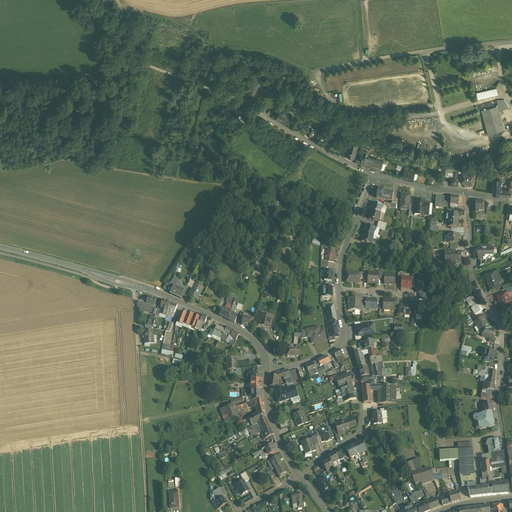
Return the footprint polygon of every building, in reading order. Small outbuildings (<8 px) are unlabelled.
[(261,81),(254,77),(247,90),(255,93),(259,86),(261,81)] [(496,87),(476,92),(478,99),(497,94),(496,87)] [(496,100),(498,106),(499,110),(509,107),(504,99),(496,100)] [(498,106),(482,110),(488,134),(505,130),(499,110),(498,106)] [(287,114),(280,110),(276,117),(284,121),(285,118),(287,114)] [(314,128),(304,123),(301,128),(307,131),(306,132),(311,135),(314,128)] [(334,140),(331,147),(337,151),(341,143),(339,143),(334,140)] [(359,145),(350,142),(345,154),(354,157),(359,145)] [(363,161),(362,164),(371,167),(374,159),(365,156),(364,158),(363,161)] [(383,162),(374,159),(371,167),(380,170),(383,163),(383,162)] [(448,168),(439,167),(439,172),(442,173),(442,175),(445,175),(446,169),(448,169),(448,168)] [(414,173),(405,170),(402,178),(412,180),(412,179),(414,173)] [(457,170),(453,170),(452,176),(449,176),(448,184),(456,184),(457,170)] [(509,180),(511,180),(511,174),(511,172),(501,171),(501,174),(490,173),(490,178),(507,180),(509,180)] [(474,173),(462,172),(461,183),(473,184),(474,173)] [(500,180),(493,180),(492,194),(499,195),(500,190),(500,180)] [(378,191),(376,198),(392,201),(392,198),(394,192),(383,189),(383,192),(378,191)] [(410,195),(401,194),(400,208),(404,208),(404,209),(409,210),(409,205),(410,195)] [(444,197),(435,196),(434,208),(443,208),(444,207),(444,202),(444,197)] [(459,197),(451,197),(450,204),(455,205),(458,205),(459,197)] [(425,201),(416,200),(415,209),(414,214),(415,214),(429,215),(430,203),(425,203),(425,201)] [(483,211),(483,201),(475,201),(475,212),(479,212),(479,211),(483,211)] [(383,206),(373,203),(371,211),(381,214),(383,206)] [(381,214),(371,211),(369,219),(371,220),(372,220),(375,221),(378,222),(379,222),(379,221),(381,214)] [(369,226),(366,225),(364,233),(373,236),(375,228),(371,227),(369,226)] [(373,236),(364,233),(362,241),(371,244),(374,245),(374,244),(376,240),(372,239),(373,236)] [(453,235),(448,235),(449,243),(459,243),(459,234),(453,235)] [(486,249),(477,249),(477,256),(478,256),(478,260),(479,260),(486,260),(489,257),(493,256),(493,248),(492,248),(486,249)] [(331,251),(326,251),(324,260),(334,262),(336,253),(333,252),(331,251)] [(461,252),(445,252),(445,263),(451,262),(451,263),(455,263),(455,264),(461,264),(461,252)] [(360,273),(347,272),(346,282),(359,282),(360,278),(360,273)] [(369,278),(368,278),(368,283),(377,283),(377,278),(378,273),(370,273),(369,278)] [(494,273),(485,276),(490,292),(500,288),(494,273)] [(395,274),(385,274),(384,279),(384,284),(394,284),(395,274)] [(411,278),(406,278),(406,279),(402,279),(401,287),(411,288),(411,278)] [(176,283),(172,281),(171,283),(169,286),(166,291),(170,293),(174,287),(176,283)] [(195,284),(190,281),(187,286),(192,289),(195,284)] [(192,289),(189,296),(196,300),(203,288),(195,284),(192,289)] [(174,287),(170,293),(170,294),(181,299),(184,292),(181,290),(174,287)] [(325,287),(323,287),(320,287),(320,292),(323,292),(323,296),(332,296),(332,292),(332,287),(325,287)] [(506,293),(496,296),(501,309),(507,307),(511,306),(506,294),(506,293)] [(482,310),(473,295),(469,297),(473,303),(471,305),(472,307),(473,308),(475,306),(479,312),(482,310)] [(156,300),(148,297),(146,304),(153,307),(156,300)] [(228,297),(227,297),(226,302),(227,302),(232,303),(231,304),(233,305),(233,303),(235,299),(228,297)] [(359,298),(348,297),(348,304),(349,304),(348,309),(359,310),(359,307),(359,298)] [(377,299),(366,298),(365,306),(365,308),(376,309),(377,299)] [(394,300),(384,299),(383,309),(393,309),(393,307),(394,301),(394,300)] [(170,302),(162,300),(160,307),(161,308),(160,310),(159,313),(160,314),(167,315),(168,310),(170,302)] [(153,307),(146,304),(146,305),(138,302),(137,305),(137,308),(151,313),(153,308),(153,307)] [(177,305),(170,302),(168,310),(171,311),(175,312),(177,305)] [(232,303),(227,302),(225,308),(224,309),(231,312),(233,305),(231,304),(232,303)] [(330,305),(327,306),(330,322),(335,321),(337,321),(333,304),(330,305)] [(410,304),(400,304),(400,314),(410,315),(410,304)] [(222,308),(221,311),(220,311),(219,313),(220,313),(219,316),(228,320),(230,313),(231,312),(224,309),(222,308)] [(187,314),(181,311),(176,322),(177,323),(182,325),(187,312),(187,314)] [(187,312),(182,325),(183,325),(183,324),(189,326),(194,315),(187,312)] [(234,315),(230,313),(228,320),(234,323),(237,317),(234,315)] [(194,315),(189,326),(195,328),(198,322),(200,317),(194,315)] [(207,317),(201,315),(200,317),(198,322),(201,323),(202,322),(205,323),(207,317)] [(265,316),(261,315),(261,318),(259,324),(269,327),(271,321),(269,320),(269,317),(268,317),(268,316),(268,315),(266,315),(265,315),(265,316)] [(483,316),(474,322),(481,332),(484,330),(490,327),(483,316)] [(252,319),(242,317),(241,321),(243,321),(242,325),(250,327),(252,319)] [(336,324),(335,321),(329,322),(332,337),(334,337),(338,336),(338,333),(339,332),(337,324),(336,324)] [(374,334),(372,324),(360,325),(355,326),(357,336),(362,335),(374,334)] [(225,330),(217,326),(215,330),(223,334),(225,330)] [(319,327),(306,330),(308,337),(311,337),(313,343),(326,340),(324,331),(320,332),(319,327)] [(232,330),(227,328),(222,337),(224,338),(225,336),(226,336),(227,334),(229,335),(232,330)] [(491,329),(487,332),(487,331),(485,331),(484,330),(481,332),(482,335),(482,336),(489,339),(494,340),(495,337),(493,336),(495,331),(491,329)] [(223,334),(215,330),(214,331),(212,335),(211,336),(211,337),(219,342),(223,334)] [(153,331),(144,331),(145,344),(154,343),(153,331)] [(239,335),(233,331),(230,336),(231,337),(236,340),(239,335)] [(368,340),(364,341),(364,343),(365,349),(367,349),(373,348),(374,348),(373,340),(371,340),(371,339),(368,339),(368,340)] [(373,348),(367,349),(369,354),(370,359),(376,357),(373,348)] [(291,349),(287,349),(287,350),(287,353),(287,357),(295,357),(296,356),(296,350),(296,349),(291,349)] [(339,349),(333,352),(337,359),(342,356),(342,355),(339,349)] [(360,351),(354,352),(357,365),(359,369),(365,368),(361,355),(360,351)] [(496,353),(486,351),(484,358),(493,360),(494,360),(496,353)] [(326,356),(318,361),(320,366),(329,362),(326,356)] [(342,356),(337,359),(338,363),(340,362),(342,367),(349,364),(346,359),(344,360),(342,356)] [(236,359),(227,359),(227,370),(230,370),(237,370),(237,364),(236,359)] [(336,361),(330,364),(333,369),(332,370),(339,367),(336,361)] [(313,362),(306,365),(308,372),(310,376),(316,373),(314,371),(316,370),(315,367),(313,362)] [(406,369),(406,376),(415,376),(417,362),(413,362),(412,368),(406,369)] [(365,368),(359,369),(361,377),(368,376),(367,371),(366,367),(365,368)] [(253,369),(253,374),(252,374),(252,375),(251,380),(261,380),(261,368),(253,369)] [(288,370),(281,372),(283,378),(284,379),(285,379),(290,377),(291,377),(288,370)] [(274,376),(271,376),(269,387),(273,387),(275,387),(276,387),(277,379),(277,377),(274,376)] [(338,378),(336,379),(337,382),(339,387),(347,384),(345,380),(343,376),(338,378)] [(290,377),(285,379),(288,389),(294,386),(293,383),(290,377)] [(380,377),(373,377),(374,383),(374,386),(375,386),(377,385),(382,386),(383,386),(383,379),(383,377),(380,377)] [(261,380),(251,380),(251,389),(251,396),(261,394),(261,380)] [(288,389),(283,390),(286,400),(298,396),(294,386),(288,389)] [(368,386),(361,387),(362,395),(371,394),(370,391),(370,386),(368,386)] [(383,386),(382,386),(382,391),(382,404),(390,403),(391,386),(383,386)] [(283,390),(280,391),(279,387),(276,388),(276,387),(275,387),(273,387),(279,403),(286,400),(283,390)] [(352,387),(349,388),(350,390),(350,391),(347,392),(340,394),(336,395),(337,396),(338,399),(343,398),(346,397),(354,394),(352,387)] [(354,394),(346,397),(343,398),(344,403),(356,399),(354,394)] [(371,394),(362,395),(363,403),(372,402),(371,394)] [(251,401),(249,402),(251,407),(257,406),(263,405),(264,405),(263,399),(252,401),(251,401)] [(243,403),(233,406),(235,412),(247,408),(246,403),(243,403)] [(491,403),(483,405),(484,413),(491,412),(493,411),(491,403)] [(263,405),(257,406),(258,413),(259,414),(252,418),(249,420),(252,426),(256,424),(259,423),(266,419),(263,412),(264,412),(263,405)] [(233,406),(220,410),(226,426),(238,421),(235,412),(233,406)] [(303,411),(293,415),(297,427),(308,423),(303,411)] [(380,413),(373,413),(374,424),(382,424),(382,420),(381,412),(380,413)] [(481,415),(479,415),(477,415),(475,415),(474,417),(474,419),(476,421),(478,420),(480,429),(491,427),(491,426),(493,422),(491,412),(484,413),(483,416),(481,415)] [(347,421),(346,421),(349,427),(353,426),(355,423),(353,418),(347,421)] [(266,419),(259,423),(262,430),(263,431),(270,428),(266,419)] [(335,424),(335,425),(336,429),(338,434),(350,430),(349,427),(346,421),(335,424)] [(270,428),(263,431),(265,436),(266,438),(273,435),(270,428)] [(330,428),(326,429),(326,428),(321,430),(325,442),(329,441),(328,440),(333,438),(330,428)] [(491,454),(501,453),(498,439),(488,440),(487,446),(488,446),(489,454),(491,454)] [(314,446),(312,440),(301,443),(305,454),(315,451),(314,446)] [(362,442),(354,446),(358,454),(366,450),(362,442)] [(273,444),(265,448),(268,452),(267,453),(268,455),(277,451),(273,444)] [(352,447),(346,450),(345,450),(347,454),(348,454),(350,458),(350,457),(354,455),(355,456),(358,454),(354,446),(352,447)] [(472,449),(458,450),(459,460),(459,475),(461,485),(467,485),(475,484),(473,449),(472,449)] [(340,450),(335,453),(339,460),(343,458),(340,450)] [(458,450),(439,451),(440,461),(459,460),(458,450)] [(224,452),(218,456),(220,460),(227,457),(224,452)] [(501,453),(491,454),(491,460),(504,458),(503,452),(501,453)] [(335,453),(328,457),(330,460),(332,464),(336,461),(336,462),(339,460),(335,453)] [(286,472),(278,456),(270,460),(275,468),(277,473),(279,476),(283,474),(286,472)] [(490,460),(488,461),(489,470),(501,468),(504,467),(506,467),(504,458),(491,460),(490,460)] [(419,459),(405,464),(410,474),(411,474),(422,471),(419,459)] [(330,460),(322,464),(327,472),(329,470),(334,467),(332,464),(330,460)] [(487,461),(482,462),(482,463),(480,464),(482,480),(483,481),(488,480),(489,485),(491,484),(492,484),(489,470),(488,461),(487,461)] [(220,478),(222,481),(226,478),(225,476),(236,469),(234,466),(217,476),(219,478),(220,478)] [(275,468),(271,470),(271,469),(268,471),(271,476),(277,473),(275,468)] [(422,471),(411,474),(412,476),(411,476),(412,478),(413,478),(414,483),(416,487),(420,485),(421,485),(420,481),(429,478),(432,477),(430,470),(430,468),(422,471)] [(448,468),(440,469),(441,476),(441,477),(449,476),(448,468)] [(246,473),(240,476),(243,481),(244,483),(249,480),(246,473)] [(326,482),(324,479),(322,477),(316,481),(323,492),(330,487),(328,485),(326,482)] [(243,481),(236,485),(241,495),(249,491),(244,483),(243,481)] [(492,484),(491,484),(489,485),(489,487),(490,495),(509,494),(508,482),(503,483),(495,484),(492,484)] [(489,487),(475,488),(475,484),(467,485),(470,498),(490,495),(489,487)] [(212,499),(214,502),(215,501),(214,500),(217,498),(218,499),(222,497),(224,495),(223,494),(220,489),(212,494),(215,498),(212,499)] [(411,494),(412,497),(409,498),(414,507),(420,505),(417,500),(426,496),(425,494),(423,490),(411,494)] [(299,491),(296,492),(296,494),(291,495),(293,505),(297,504),(298,508),(303,507),(300,492),(299,492),(299,491)] [(178,492),(169,493),(170,508),(179,508),(178,492)] [(457,493),(448,495),(449,495),(451,503),(460,501),(459,492),(457,493)] [(449,495),(445,496),(445,497),(441,499),(443,506),(451,503),(449,495)] [(227,503),(222,497),(218,499),(217,498),(214,500),(215,501),(220,508),(227,503)] [(431,501),(427,503),(430,511),(439,507),(437,499),(431,501)] [(420,505),(414,507),(416,511),(427,511),(430,511),(427,503),(427,502),(420,505)] [(416,511),(414,507),(412,503),(402,508),(404,511),(401,511),(400,511),(416,511)]
